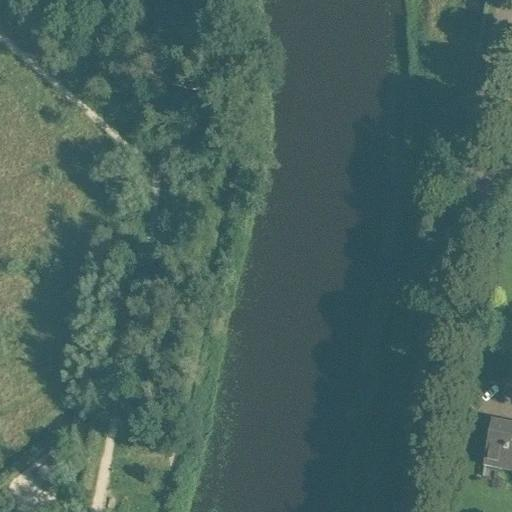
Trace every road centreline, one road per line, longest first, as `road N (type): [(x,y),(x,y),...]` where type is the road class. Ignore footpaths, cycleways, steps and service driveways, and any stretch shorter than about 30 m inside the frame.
road 1 (residential): [(406,511),(472,187)]
road 2 (residential): [(472,187),(509,0)]
